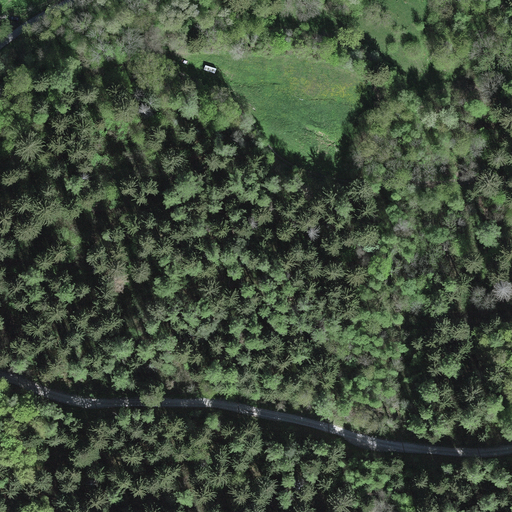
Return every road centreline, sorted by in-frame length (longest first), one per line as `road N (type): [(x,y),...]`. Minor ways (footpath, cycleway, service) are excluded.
road 1 (track): [(511,449),(467,454),(220,400),(48,393),(0,378)]
road 2 (track): [(0,59),(56,20),(104,0)]
